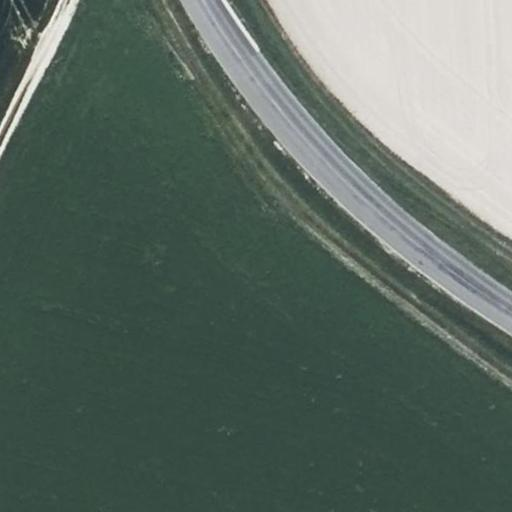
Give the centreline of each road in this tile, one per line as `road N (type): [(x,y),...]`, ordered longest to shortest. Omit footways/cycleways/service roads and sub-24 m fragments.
road 1 (tertiary): [(511,312),(400,234),(341,179),(272,106),(200,0)]
road 2 (track): [(61,0),(0,132)]
